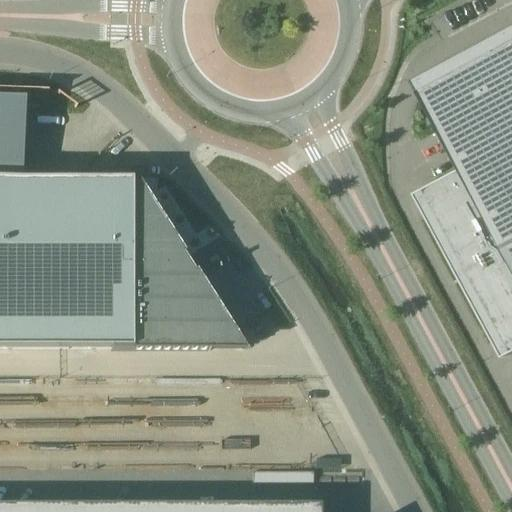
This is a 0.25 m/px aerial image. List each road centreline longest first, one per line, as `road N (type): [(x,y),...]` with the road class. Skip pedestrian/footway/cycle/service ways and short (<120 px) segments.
road 1 (residential): [(413,511),(304,312),(235,220),(94,85),(64,66),(0,54)]
road 2 (unknown): [(511,23),(410,87),(401,116),(416,228),(511,402)]
road 3 (tertiary): [(511,491),(303,100)]
road 4 (tertiary): [(169,20),(189,78),(213,98),(273,110),(303,100)]
road 5 (residential): [(0,16),(169,20)]
